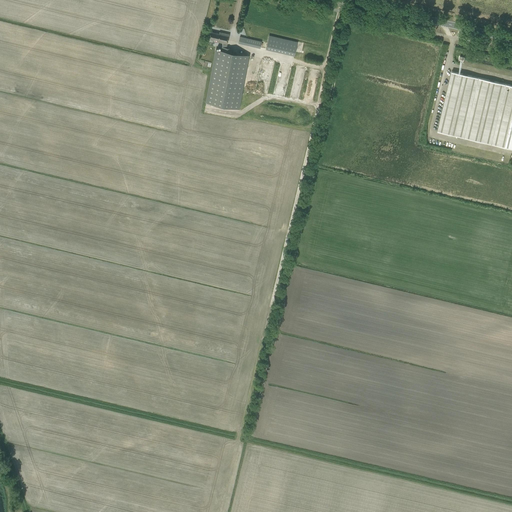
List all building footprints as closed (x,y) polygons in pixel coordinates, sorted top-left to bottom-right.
[(218,40),(217,42),(227,44),(229,35),(219,32),(219,34),(210,32),(209,38),(218,40)] [(294,55),(297,41),(269,35),(266,49),(294,55)] [(238,43),(260,48),(261,42),(240,37),(238,43)] [(212,64),(205,103),(206,103),(239,109),(249,56),(235,53),(232,53),(233,49),(226,47),(222,47),(221,51),(217,50),(215,49),(213,63),(212,64)] [(438,131),(511,148),(511,85),(452,71),(438,131)] [(283,119),(284,112),(258,107),(257,114),(283,119)]
